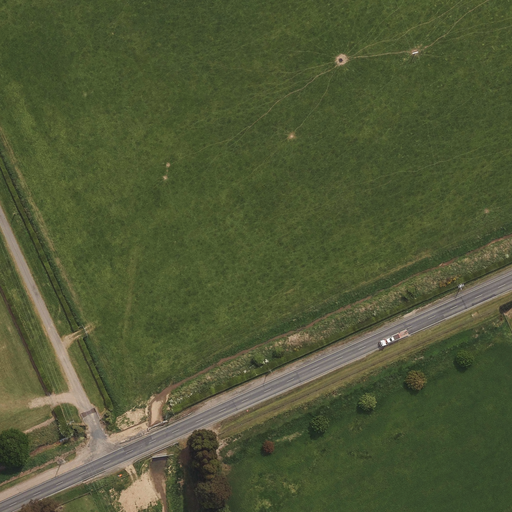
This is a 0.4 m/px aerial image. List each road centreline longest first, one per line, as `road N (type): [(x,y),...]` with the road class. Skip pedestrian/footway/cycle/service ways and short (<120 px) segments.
road 1 (secondary): [(0,509),(511,281)]
road 2 (track): [(107,461),(0,215)]
